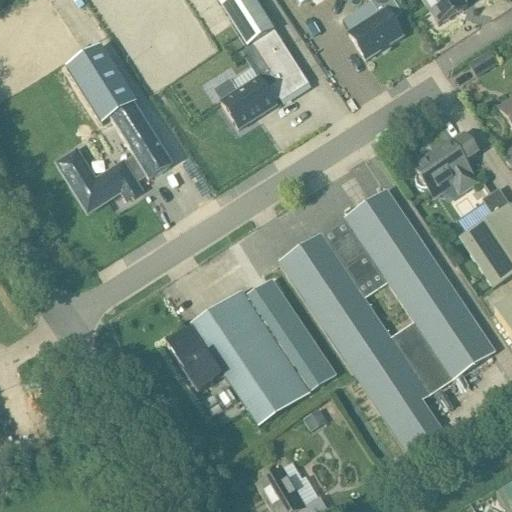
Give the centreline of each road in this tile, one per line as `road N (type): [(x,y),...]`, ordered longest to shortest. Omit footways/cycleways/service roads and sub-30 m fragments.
road 1 (unclassified): [(59,326),(427,82)]
road 2 (unclassified): [(184,511),(59,326)]
